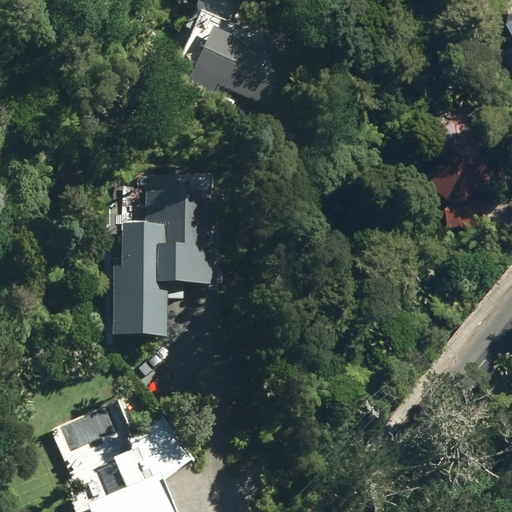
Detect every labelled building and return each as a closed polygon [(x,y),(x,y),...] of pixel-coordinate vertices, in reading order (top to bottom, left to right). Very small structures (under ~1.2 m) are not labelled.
[(511,26),(500,34),(509,50),(497,58),(511,83),(511,26)] [(221,94),(266,113),(286,68),(198,31),(172,91),(214,109),(221,94)] [(466,146),(465,128),(431,131),(432,149),(428,146),(404,180),(441,206),(435,207),(438,233),(482,229),(479,202),(463,204),(473,188),(498,187),(495,144),(466,146)] [(151,333),(198,339),(211,232),(206,231),(208,206),(137,198),(131,245),(137,246),(129,313),(154,316),(151,333)] [(195,354),(197,402),(240,400),(239,353),(195,354)] [(149,511),(134,479),(66,511),(149,511)]
